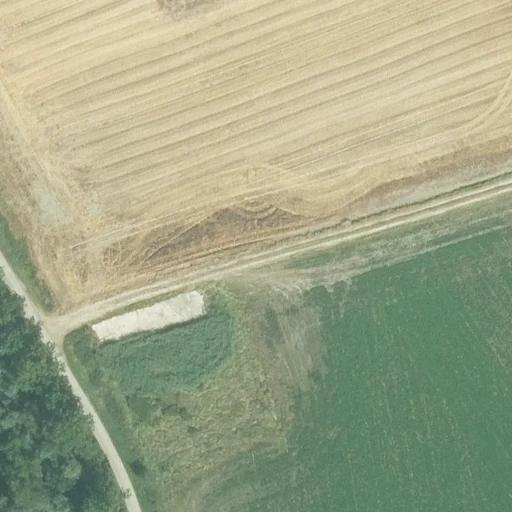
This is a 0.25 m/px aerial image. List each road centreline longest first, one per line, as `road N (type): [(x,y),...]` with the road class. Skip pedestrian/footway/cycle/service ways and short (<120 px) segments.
road 1 (track): [(39,328),(511,178)]
road 2 (unclassified): [(0,260),(105,440),(136,511)]
